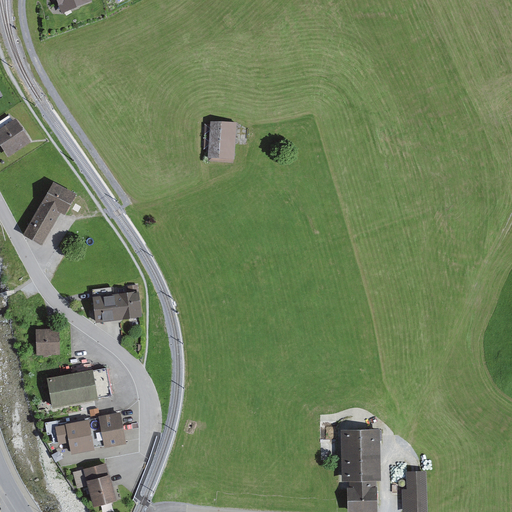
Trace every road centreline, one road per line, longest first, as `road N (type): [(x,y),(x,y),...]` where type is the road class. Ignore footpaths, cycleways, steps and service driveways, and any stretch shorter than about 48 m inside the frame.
road 1 (residential): [(151,428),(141,377),(52,296),(0,207)]
road 2 (track): [(389,458),(413,434),(511,223)]
road 3 (track): [(125,200),(31,52),(22,0)]
